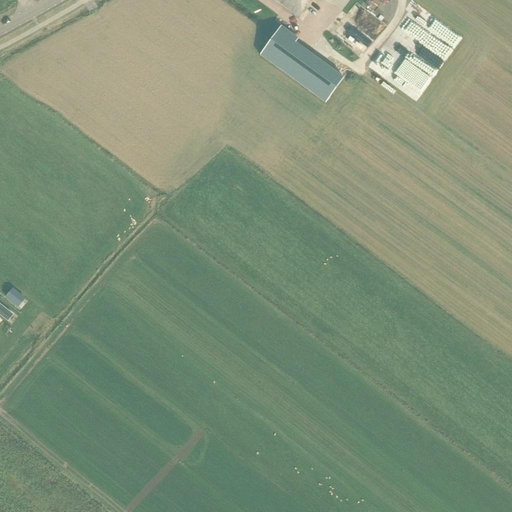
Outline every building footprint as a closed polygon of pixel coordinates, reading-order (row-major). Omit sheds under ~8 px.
[(275,0),(300,18),(312,0),(275,0)] [(281,27),(273,37),(260,55),(325,103),(343,78),(323,64),(295,43),(298,39),(281,27)] [(424,107),(444,80),(404,52),(397,62),(398,63),(386,80),(424,107)] [(452,73),(458,63),(446,57),(441,67),(452,73)] [(26,299),(13,288),(6,297),(18,308),(26,299)] [(13,314),(0,303),(0,315),(8,321),(13,314)]
